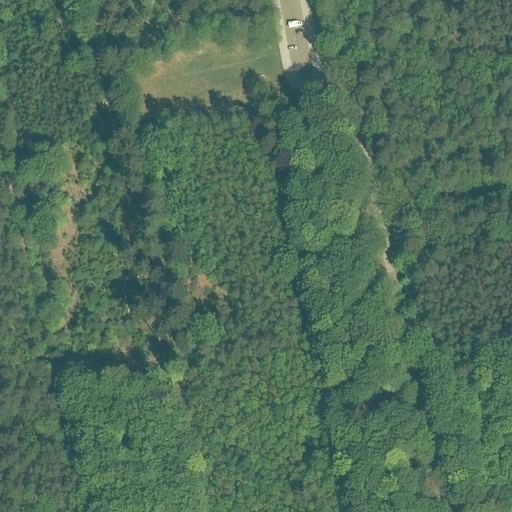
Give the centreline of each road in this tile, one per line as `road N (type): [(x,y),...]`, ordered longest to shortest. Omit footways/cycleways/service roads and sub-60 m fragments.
road 1 (unclassified): [(335,0),(445,511)]
road 2 (track): [(0,145),(87,511)]
road 3 (track): [(511,195),(374,197)]
